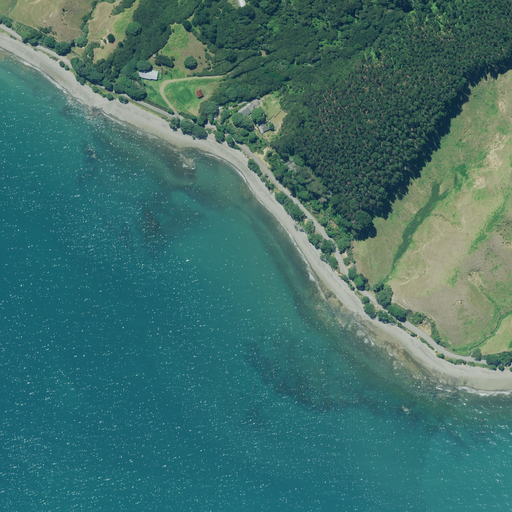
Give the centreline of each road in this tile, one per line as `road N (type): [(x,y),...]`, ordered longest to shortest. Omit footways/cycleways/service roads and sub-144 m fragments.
road 1 (unclassified): [(0,24),(99,81),(223,129),(325,231),(368,293),(446,351),(511,363)]
road 2 (track): [(174,115),(162,96),(171,79),(224,76),(258,54),(315,44),(348,10),(377,0)]
